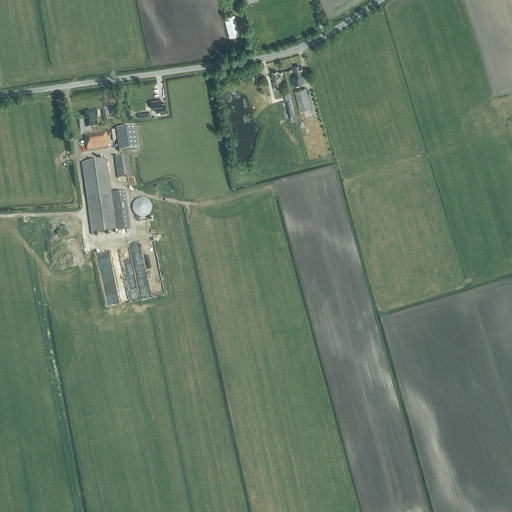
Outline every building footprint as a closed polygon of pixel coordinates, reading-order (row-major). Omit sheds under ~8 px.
[(232,13),(228,0),(220,0),(225,15),(232,13)] [(230,38),(238,36),(233,16),(225,18),(230,38)] [(301,71),(302,71),(301,67),(299,68),(299,66),(294,67),(295,68),(293,69),(296,78),(291,79),(293,85),(304,83),(301,71)] [(274,88),(282,86),(280,77),(278,77),(277,71),(272,73),(273,78),(272,79),(274,88)] [(299,111),(310,108),(306,89),(295,91),(299,111)] [(296,121),(289,91),(283,92),(289,116),(290,116),(291,122),(296,121)] [(166,111),(165,104),(162,104),(161,100),(151,102),(151,109),(156,108),(156,112),(166,111)] [(97,117),(96,110),(85,112),(86,118),(87,127),(98,126),(96,117),(97,117)] [(136,150),(138,149),(135,126),(116,129),(119,152),(136,150)] [(106,133),(100,133),(91,135),(84,136),(85,145),(86,145),(87,150),(108,146),(106,133)] [(118,178),(131,176),(128,157),(115,158),(118,178)] [(114,213),(112,195),(107,160),(82,163),(92,235),(130,229),(125,191),(112,192),(115,213),(114,213)] [(146,199),(145,199),(144,198),(143,198),(142,198),(141,198),(140,198),(139,199),(138,199),(137,199),(136,200),(135,201),(134,202),(134,203),(133,203),(133,204),(133,205),(132,206),(132,207),(132,208),(132,209),(132,210),(133,210),(133,212),(133,213),(134,213),(134,214),(135,214),(136,215),(137,216),(138,217),(139,217),(140,217),(141,218),(142,218),(143,218),(144,217),(145,217),(146,217),(147,216),(148,216),(148,215),(149,215),(150,214),(150,213),(151,212),(151,211),(151,210),(152,210),(152,209),(152,208),(152,207),(152,206),(151,205),(151,204),(151,203),(150,203),(150,202),(149,202),(149,201),(148,200),(147,200),(146,199)] [(133,269),(129,248),(121,250),(125,271),(133,269)]
